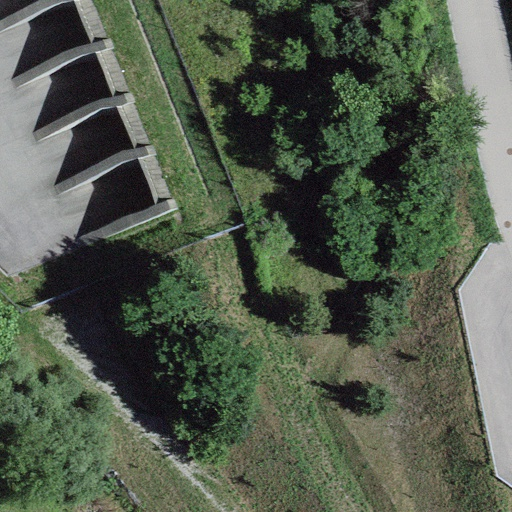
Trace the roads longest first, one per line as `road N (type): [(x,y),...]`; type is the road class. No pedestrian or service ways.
road 1 (track): [(223,511),(83,356),(34,253)]
road 2 (track): [(348,511),(293,415),(224,236)]
road 3 (residential): [(475,0),(511,166)]
